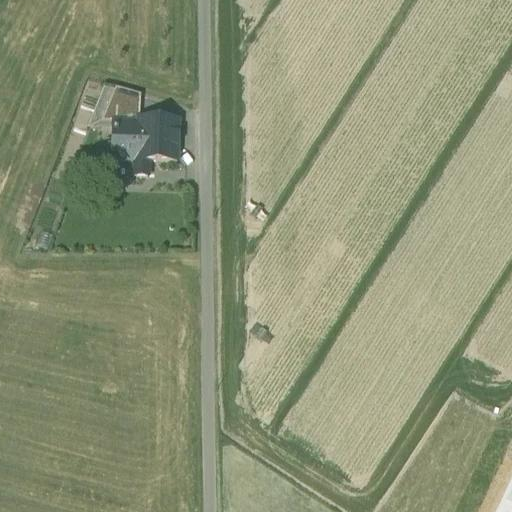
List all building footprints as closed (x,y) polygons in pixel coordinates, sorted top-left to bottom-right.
[(117,126),(144,127),(145,125),(146,103),(114,94),(105,125),(117,126)] [(145,125),(144,127),(143,164),(157,165),(181,166),(183,126),(145,125)] [(140,164),(143,164),(144,127),(117,126),(115,163),(140,164)] [(157,183),(157,165),(143,164),(140,164),(139,182),(157,183)] [(511,511),(511,477),(494,511),(511,511)]
